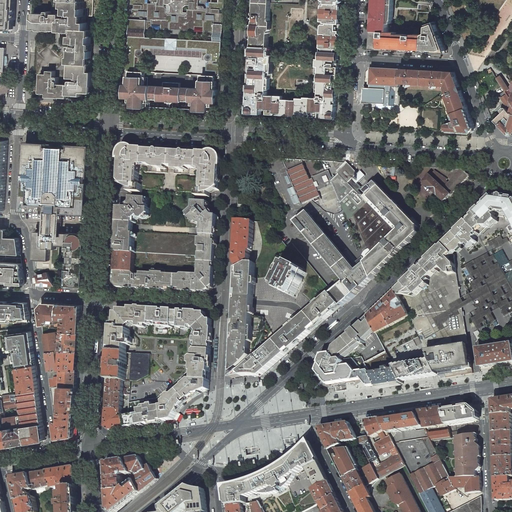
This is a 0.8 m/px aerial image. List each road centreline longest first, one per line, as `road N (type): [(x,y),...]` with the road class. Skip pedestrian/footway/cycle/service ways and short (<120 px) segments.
road 1 (secondary): [(327,341),(504,161)]
road 2 (primary): [(486,387),(316,414)]
road 3 (residential): [(33,293),(56,457)]
road 4 (tertiary): [(108,132),(99,297)]
road 5 (residential): [(228,139),(223,304)]
road 6 (tertiary): [(91,451),(99,297)]
road 7 (tertiary): [(351,146),(504,161)]
road 8 (primary): [(240,424),(91,451)]
road 9 (secondary): [(143,511),(240,424)]
road 10 (tertiary): [(237,128),(108,120)]
road 11 (residential): [(237,128),(244,0)]
road 12 (residential): [(99,297),(223,304)]
road 13 (tertiary): [(228,139),(351,146)]
road 14 (residential): [(486,387),(490,508)]
road 15 (secondary): [(240,424),(327,341)]
road 16 (tertiary): [(108,132),(228,139)]
road 17 (residential): [(115,0),(108,120)]
road 18 (residential): [(223,304),(291,304),(327,341)]
